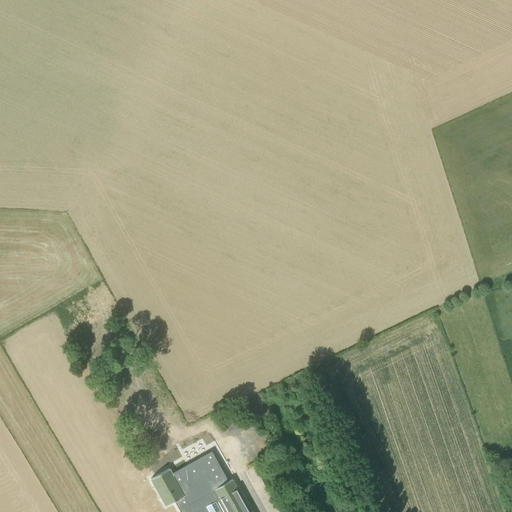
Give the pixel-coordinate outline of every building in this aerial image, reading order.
[(173,472),(190,502),(215,488),(228,481),(211,450),(173,472)] [(190,502),(184,492),(170,466),(150,477),(166,505),(174,500),(178,508),(190,502)] [(215,488),(228,511),(250,511),(232,479),(226,482),(215,488)] [(307,484),(311,493),(317,491),(313,482),(307,484)] [(228,511),(215,488),(190,502),(178,508),(180,511),(228,511)]
